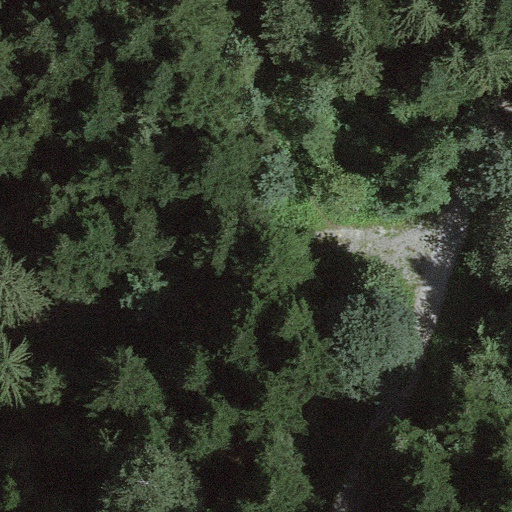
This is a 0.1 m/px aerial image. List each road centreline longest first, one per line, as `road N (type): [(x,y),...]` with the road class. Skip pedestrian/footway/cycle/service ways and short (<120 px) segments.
road 1 (track): [(449,253),(283,251),(0,344)]
road 2 (track): [(367,511),(449,253),(511,122)]
